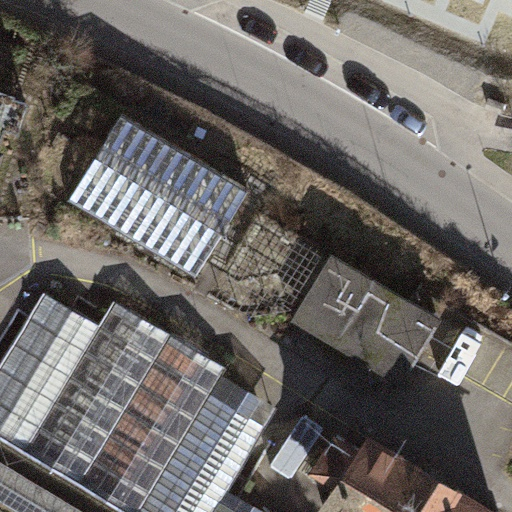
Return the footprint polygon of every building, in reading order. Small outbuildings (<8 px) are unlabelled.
[(0,182),(11,146),(5,144),(10,128),(23,131),(33,96),(0,86),(0,182)] [(201,276),(260,177),(131,101),(72,201),(201,276)] [(265,210),(221,284),(404,390),(447,316),(265,210)] [(495,511),(366,430),(356,445),(330,428),(305,467),(329,482),(311,511),(495,511)] [(267,511),(226,487),(211,511),(267,511)]
